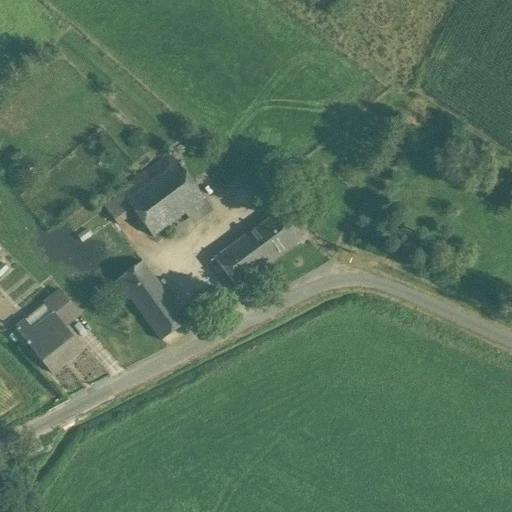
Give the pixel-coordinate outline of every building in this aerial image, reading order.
[(167,152),(116,189),(126,202),(177,164),(167,152)] [(177,164),(126,202),(134,213),(152,238),(189,211),(204,200),(177,164)] [(126,202),(116,189),(99,202),(117,226),(134,213),(126,202)] [(204,200),(189,211),(198,222),(212,211),(204,200)] [(277,214),(215,260),(237,288),(299,242),(277,214)] [(173,304),(142,263),(117,281),(147,323),(173,304)] [(61,292),(45,305),(53,316),(55,315),(64,326),(79,314),(61,292)] [(173,304),(147,323),(161,341),(187,322),(173,304)] [(53,316),(45,305),(25,321),(34,332),(53,316)] [(64,326),(55,315),(53,316),(34,332),(25,321),(15,329),(51,375),(82,350),(64,326)]
